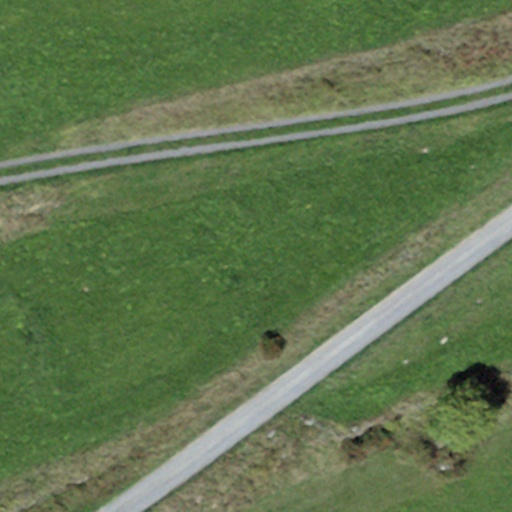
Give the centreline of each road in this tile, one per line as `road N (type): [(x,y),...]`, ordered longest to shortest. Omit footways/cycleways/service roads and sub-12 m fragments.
road 1 (track): [(0,175),(350,123),(511,87)]
road 2 (track): [(511,210),(113,511)]
